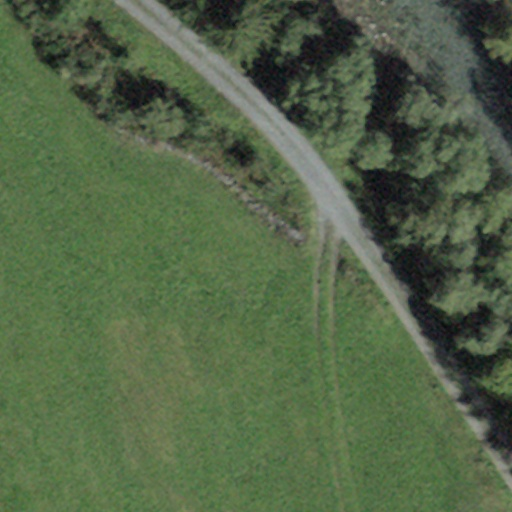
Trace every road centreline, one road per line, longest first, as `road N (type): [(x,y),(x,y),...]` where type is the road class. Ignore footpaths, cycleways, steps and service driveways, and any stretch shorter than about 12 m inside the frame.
road 1 (track): [(511,468),(275,126),(135,0)]
road 2 (track): [(334,201),(321,287),(351,511)]
